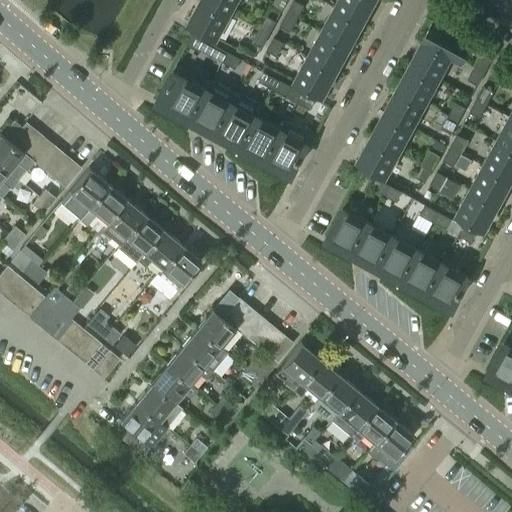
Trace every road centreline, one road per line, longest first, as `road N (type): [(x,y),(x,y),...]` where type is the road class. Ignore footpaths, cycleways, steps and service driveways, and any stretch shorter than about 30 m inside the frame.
road 1 (residential): [(272,250),(415,0)]
road 2 (tertiary): [(441,389),(272,250)]
road 3 (tertiary): [(272,250),(109,111)]
road 4 (residential): [(511,252),(441,389)]
road 5 (tertiary): [(109,111),(0,19)]
road 6 (residential): [(173,0),(109,111)]
road 7 (residential): [(469,413),(395,511)]
